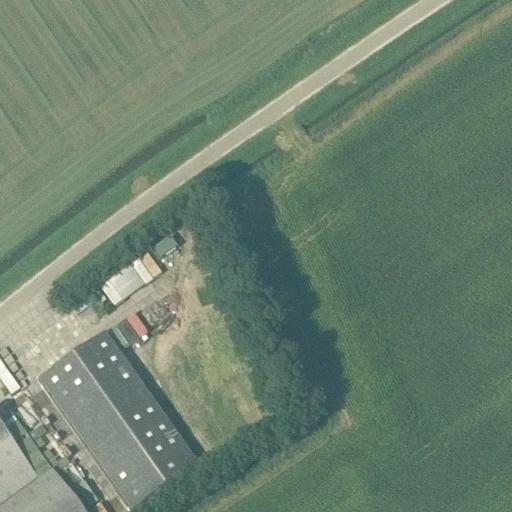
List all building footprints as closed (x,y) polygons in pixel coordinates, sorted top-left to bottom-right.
[(138,263),(131,269),(145,288),(152,283),(138,263)] [(109,284),(101,290),(115,309),(123,304),(109,284)] [(134,315),(105,334),(119,355),(148,335),(134,315)] [(38,384),(49,400),(128,511),(136,511),(198,468),(117,352),(105,336),(38,384)] [(0,511),(79,511),(52,473),(51,474),(9,415),(0,421),(0,511)]
